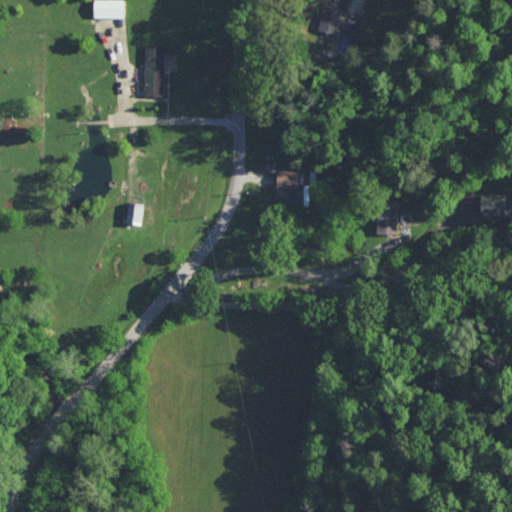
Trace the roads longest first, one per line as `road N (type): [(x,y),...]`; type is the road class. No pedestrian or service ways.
road 1 (residential): [(4,511),(49,426),(173,288),(240,184),(255,0)]
road 2 (residential): [(124,91),(126,120),(240,115)]
